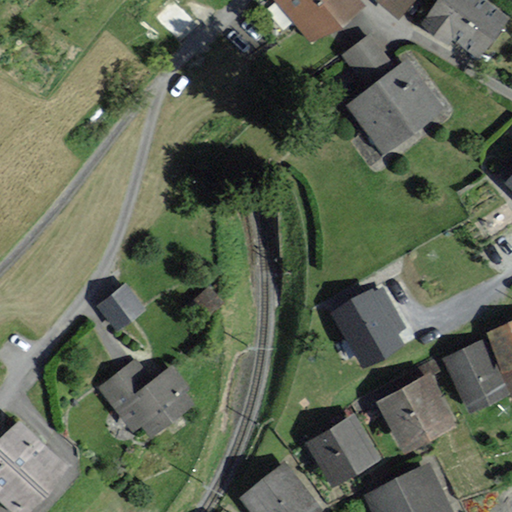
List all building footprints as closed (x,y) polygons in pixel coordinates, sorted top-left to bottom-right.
[(194,18),(176,0),(170,0),(154,16),(175,37),(194,18)] [(357,4),(353,0),(283,0),(313,38),(357,4)] [(382,0),(398,15),(412,0),(382,0)] [(507,17),(482,0),(442,0),(429,19),(479,56),(507,17)] [(441,107),(409,62),(395,73),(370,38),(346,55),(370,89),(351,103),(383,148),(441,107)] [(148,307),(128,281),(97,306),(117,331),(148,307)] [(407,342),(375,287),(332,312),(364,367),(407,342)] [(511,365),(511,324),(491,334),(505,368),(511,365)] [(504,393),(481,344),(448,359),(471,408),(504,393)] [(150,379),(133,359),(99,387),(135,431),(147,420),(159,434),(199,401),(168,365),(150,379)] [(455,429),(427,375),(377,400),(404,454),(455,429)] [(380,458),(353,413),(308,440),(335,485),(380,458)] [(24,511),(66,465),(18,423),(0,444),(0,494),(19,511),(24,511)] [(321,511),(283,463),(240,496),(252,511),(321,511)] [(453,511),(428,464),(365,497),(372,511),(453,511)]
